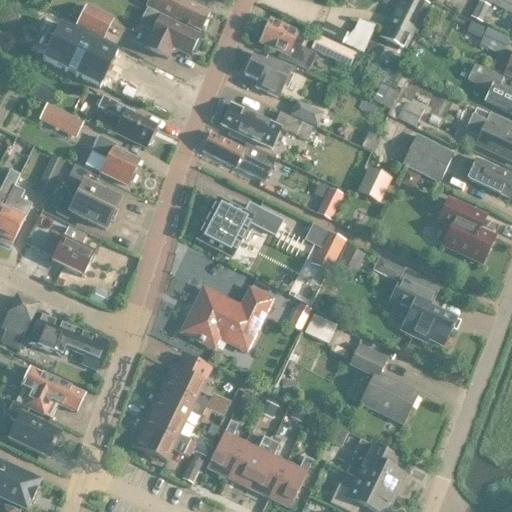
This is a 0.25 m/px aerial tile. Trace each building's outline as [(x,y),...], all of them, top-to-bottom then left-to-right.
[(139,0),(147,4),(146,7),(174,19),(201,33),(211,14),(183,0),(139,0)] [(418,0),(398,0),(398,1),(380,38),(405,51),(428,5),(418,0)] [(511,0),(480,0),(480,1),(472,18),(481,23),(491,3),(511,13),(511,0)] [(78,24),(105,37),(114,19),(86,6),(78,24)] [(145,11),(137,25),(148,31),(154,34),(146,49),(170,61),(173,54),(179,52),(191,58),(202,38),(162,18),(158,27),(152,24),(156,17),(145,11)] [(45,19),(31,49),(45,56),(43,61),(101,89),(119,52),(60,24),(59,26),(45,19)] [(301,37),(270,22),(260,42),(280,51),(277,58),(308,73),(316,56),(300,49),(302,43),(299,41),(301,37)] [(345,33),(323,23),(318,33),(340,43),(345,33)] [(428,35),(426,28),(422,26),(418,35),(426,39),(428,35)] [(487,30),(480,46),(504,56),(510,39),(487,30)] [(349,68),(355,55),(316,37),(310,50),(349,68)] [(382,50),(370,44),(365,54),(378,60),(382,50)] [(290,71),(253,53),(242,76),(257,83),(254,89),(277,99),(281,89),(288,91),(294,78),(288,75),(290,71)] [(474,66),(467,81),(489,91),(496,94),(500,85),(502,78),(474,66)] [(389,110),(393,102),(397,94),(380,85),(372,102),(389,110)] [(505,112),(511,115),(511,90),(500,85),(496,94),(489,91),(483,102),(505,112)] [(32,88),(28,95),(47,105),(51,98),(32,88)] [(141,115),(105,97),(99,108),(123,120),(116,134),(147,149),(148,147),(151,146),(154,140),(153,138),(158,128),(139,118),(141,115)] [(322,116),(296,103),(289,117),(316,130),(322,116)] [(404,103),(402,107),(396,120),(414,129),(422,113),(404,103)] [(230,106),(221,125),(271,149),(280,129),(295,136),(301,124),(279,114),(273,127),(230,106)] [(75,139),(82,125),(47,107),(40,122),(75,139)] [(477,146),(511,161),(511,137),(511,135),(511,124),(492,115),(488,122),(475,115),(467,131),(481,137),(477,146)] [(301,124),(295,136),(307,142),(312,130),(301,124)] [(402,166),(440,183),(452,153),(446,151),(450,141),(432,131),(427,141),(417,136),(402,166)] [(373,154),(380,138),(368,133),(361,149),(373,154)] [(242,150),(211,134),(202,152),(264,183),(275,161),(244,145),(242,150)] [(92,153),(86,165),(128,186),(130,183),(131,184),(135,176),(133,175),(140,161),(114,148),(115,146),(99,138),(94,148),(91,146),(88,151),(92,153)] [(35,193),(47,199),(65,162),(53,156),(35,193)] [(511,175),(477,159),(467,180),(511,201),(511,197),(511,175)] [(86,185),(92,175),(76,167),(65,188),(69,190),(57,215),(68,221),(72,214),(106,231),(111,222),(114,224),(119,213),(116,212),(121,203),(86,185)] [(359,195),(379,204),(390,179),(369,171),(359,195)] [(0,214),(3,210),(13,188),(19,177),(9,173),(0,192),(0,214)] [(355,183),(344,177),(339,186),(351,192),(355,183)] [(3,210),(0,214),(0,244),(10,249),(31,206),(20,200),(23,193),(13,188),(3,210)] [(315,215),(329,222),(342,196),(328,190),(315,215)] [(244,214),(217,200),(196,241),(230,259),(231,257),(249,223),(274,236),(281,223),(248,206),(244,214)] [(451,228),(443,247),(481,265),(494,237),(479,230),(485,217),(449,200),(438,222),(451,228)] [(310,226),(302,242),(316,249),(319,250),(327,234),(310,226)] [(80,248),(85,237),(68,228),(62,239),(51,233),(41,253),(53,258),(50,263),(82,279),(94,254),(80,248)] [(363,258),(345,249),(338,264),(356,273),(363,258)] [(379,260),(372,273),(398,286),(404,273),(379,260)] [(398,286),(389,305),(409,315),(401,331),(426,344),(428,340),(442,347),(454,322),(430,310),(441,287),(406,270),(404,273),(398,286)] [(109,296),(94,289),(88,300),(104,308),(109,296)] [(204,292),(198,304),(203,307),(188,337),(215,351),(220,340),(247,354),(272,304),(251,293),(242,311),(204,292)] [(0,329),(4,332),(0,341),(0,343),(16,351),(38,309),(14,298),(0,328),(0,329)] [(298,304),(293,315),(304,321),(310,310),(298,304)] [(305,334),(327,345),(336,327),(314,316),(305,334)] [(78,333),(65,328),(56,324),(38,317),(27,347),(63,361),(68,349),(72,351),(72,352),(84,357),(81,366),(96,371),(107,343),(78,332),(78,333)] [(345,351),(335,346),(332,352),(342,357),(345,351)] [(380,375),(387,360),(359,346),(347,369),(370,381),(359,404),(403,426),(419,394),(380,375)] [(161,389),(205,410),(208,402),(197,397),(204,385),(211,370),(182,356),(175,371),(171,369),(161,389)] [(43,417),(43,416),(51,420),(57,405),(76,414),(84,395),(29,369),(20,388),(22,389),(15,403),(24,407),(24,408),(43,417)] [(296,395),(295,382),(281,382),(281,395),(296,395)] [(205,410),(161,389),(152,408),(184,424),(190,412),(201,417),(205,410)] [(236,408),(244,411),(251,396),(244,392),(236,408)] [(259,413),(271,419),(277,408),(265,402),(259,413)] [(15,424),(7,441),(47,460),(51,451),(52,452),(53,448),(57,449),(61,447),(63,443),(62,438),(59,435),(24,418),(28,411),(12,403),(5,416),(6,416),(15,424)] [(211,412),(224,418),(227,411),(215,405),(211,412)] [(152,408),(142,428),(186,449),(189,441),(179,436),(184,424),(152,408)] [(289,419),(301,424),(305,416),(293,410),(289,419)] [(321,424),(310,419),(307,426),(318,431),(321,424)] [(223,434),(223,433),(206,470),(227,480),(244,444),(232,438),(238,425),(229,421),(223,434)] [(210,425),(206,434),(214,438),(218,429),(210,425)] [(182,456),(186,449),(142,428),(132,448),(165,464),(171,451),(182,456)] [(334,428),(328,441),(340,447),(346,434),(334,428)] [(257,450),(244,444),(227,480),(248,490),(271,441),(263,438),(257,450)] [(279,445),(271,441),(248,490),(268,500),(285,464),(273,458),(279,445)] [(346,475),(355,479),(394,498),(405,477),(394,471),(399,461),(360,441),(351,460),(353,461),(346,475)] [(189,464),(198,469),(203,458),(194,453),(189,464)] [(298,470),(285,464),(268,500),(289,510),(307,474),(306,474),(312,461),(304,457),(298,470)] [(0,505),(6,508),(8,502),(23,509),(24,510),(36,484),(34,483),(2,469),(5,463),(0,460),(0,505)] [(372,511),(387,511),(394,498),(355,479),(349,491),(338,486),(329,504),(344,511),(357,511),(360,506),(372,511)]
